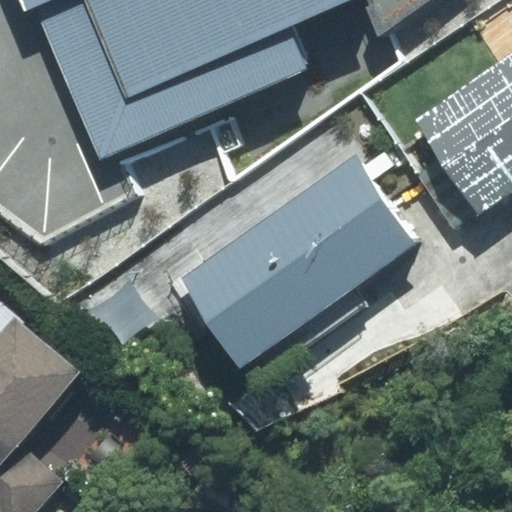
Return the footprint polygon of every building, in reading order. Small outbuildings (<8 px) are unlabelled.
[(2,0),(65,153),(306,54),(282,0),(2,0)] [(499,221),(511,211),(511,64),(429,125),(499,221)] [(264,375),(435,251),(370,159),(198,284),(264,375)] [(142,254),(86,301),(129,353),(185,306),(142,254)] [(25,325),(0,306),(0,511),(69,511),(92,483),(48,450),(108,370),(33,314),(25,325)]
